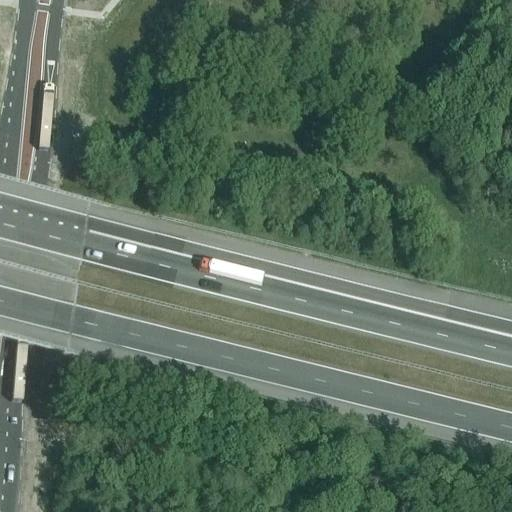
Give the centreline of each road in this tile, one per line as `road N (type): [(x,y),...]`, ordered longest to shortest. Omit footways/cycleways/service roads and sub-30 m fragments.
road 1 (motorway): [(0,302),(511,433)]
road 2 (motorway): [(490,341),(0,222)]
road 3 (trunk): [(15,372),(60,0)]
road 4 (trunk): [(27,0),(0,226)]
road 5 (trunk): [(7,511),(15,372)]
